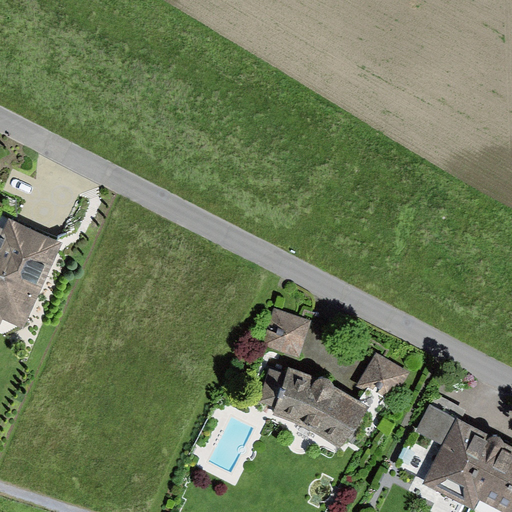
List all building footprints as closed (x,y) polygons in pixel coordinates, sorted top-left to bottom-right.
[(3,229),(0,227),(0,314),(21,323),(58,240),(9,217),(3,229)] [(309,321),(275,310),(264,343),(299,354),(309,321)] [(407,371),(377,353),(359,382),(390,400),(407,371)] [(313,377),(288,368),(285,376),(270,371),(260,399),(276,405),(274,411),(309,423),(341,444),(365,407),(331,385),(329,378),(320,374),(313,377)] [(511,511),(511,452),(426,408),(412,434),(437,447),(417,484),(470,511),(511,511)]
